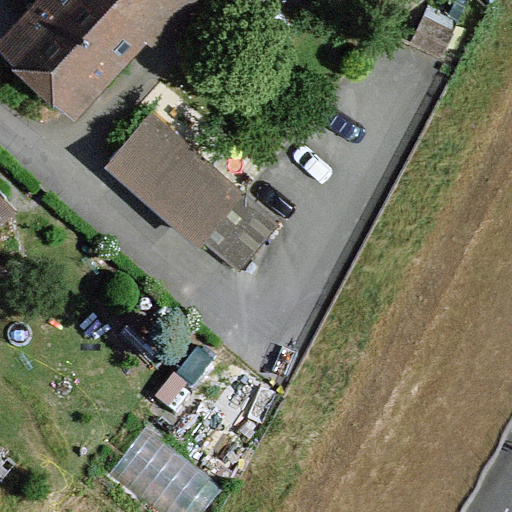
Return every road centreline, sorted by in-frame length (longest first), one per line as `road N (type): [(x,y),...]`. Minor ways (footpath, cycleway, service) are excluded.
road 1 (track): [(308,511),(511,138)]
road 2 (motorway): [(511,280),(386,511)]
road 3 (residential): [(199,280),(0,111)]
